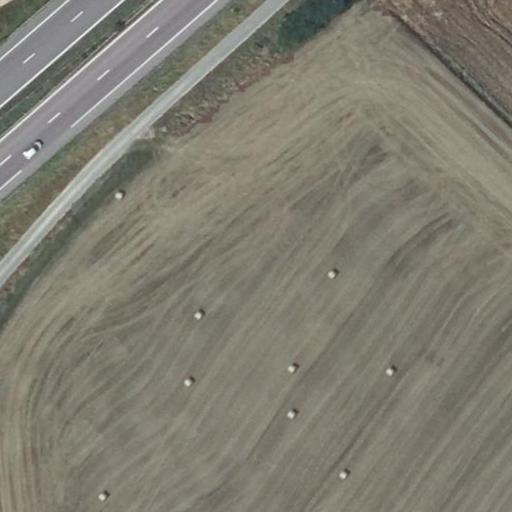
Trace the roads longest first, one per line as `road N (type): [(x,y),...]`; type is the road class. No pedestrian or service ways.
road 1 (unclassified): [(0,277),(110,141),(269,0)]
road 2 (motorway): [(0,162),(184,0)]
road 3 (motorway): [(94,0),(0,81)]
